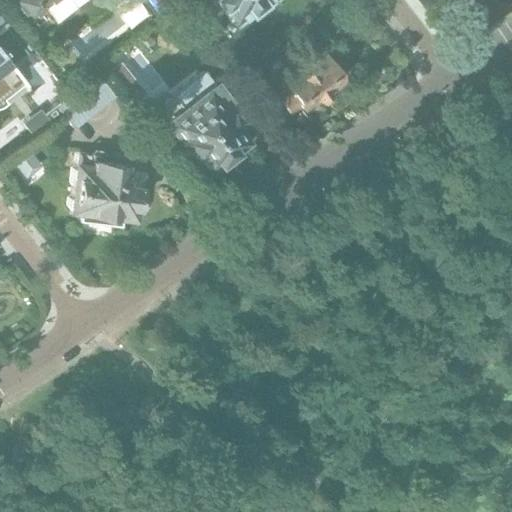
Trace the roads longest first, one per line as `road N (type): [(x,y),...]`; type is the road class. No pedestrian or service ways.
road 1 (residential): [(85,323),(448,77)]
road 2 (residential): [(112,511),(257,486),(312,488)]
road 3 (residential): [(0,213),(85,323)]
